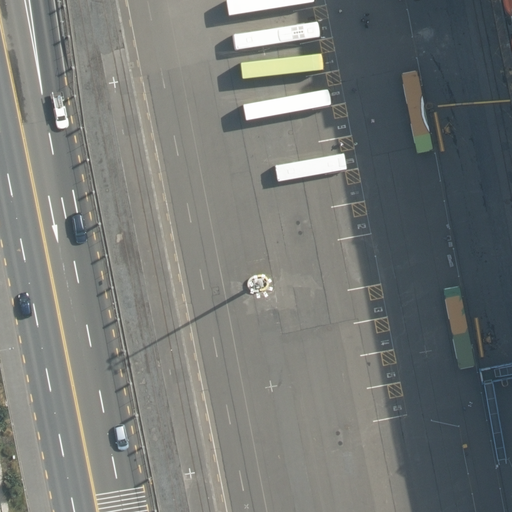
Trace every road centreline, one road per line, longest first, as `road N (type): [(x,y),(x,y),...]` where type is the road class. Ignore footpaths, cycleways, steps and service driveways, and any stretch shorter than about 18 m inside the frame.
road 1 (primary): [(46,85),(127,511)]
road 2 (primary): [(80,511),(0,110)]
